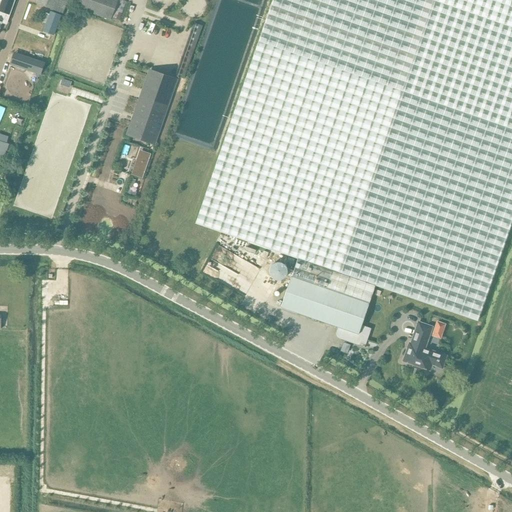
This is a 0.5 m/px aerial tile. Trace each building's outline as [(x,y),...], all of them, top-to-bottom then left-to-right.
[(13,0),(2,0),(0,6),(0,28),(2,22),(6,23),(13,0)] [(37,0),(36,3),(55,10),(58,0),(37,0)] [(78,0),(76,8),(111,21),(118,0),(78,0)] [(511,220),(511,0),(273,0),(196,224),(298,259),(281,308),(339,328),(338,332),(337,333),(337,334),(337,335),(338,336),(338,337),(339,337),(339,338),(340,338),(360,345),(361,345),(362,345),(363,345),(364,345),(365,344),(365,343),(366,342),(370,330),(361,327),(375,286),(477,321),(511,220)] [(48,14),(45,13),(42,22),(45,23),(43,30),(53,35),(60,15),(50,11),(48,14)] [(202,26),(193,23),(175,76),(184,79),(202,26)] [(22,67),(40,73),(44,61),(26,55),(22,67)] [(138,96),(167,106),(176,80),(147,70),(138,96)] [(165,110),(136,100),(124,136),(153,146),(165,110)] [(9,144),(0,141),(0,158),(4,160),(9,144)] [(286,270),(286,269),(285,266),(283,263),(281,261),(280,261),(277,260),(274,261),(273,261),(270,263),(269,266),(268,269),(268,272),(270,275),(273,277),(276,278),(278,278),(280,277),(283,276),(285,273),(286,270)] [(437,320),(432,336),(443,339),(447,323),(437,320)] [(426,345),(432,328),(419,323),(411,345),(410,344),(404,361),(413,364),(412,367),(419,370),(420,367),(430,370),(432,365),(437,366),(441,355),(424,349),(425,345),(426,345)]
